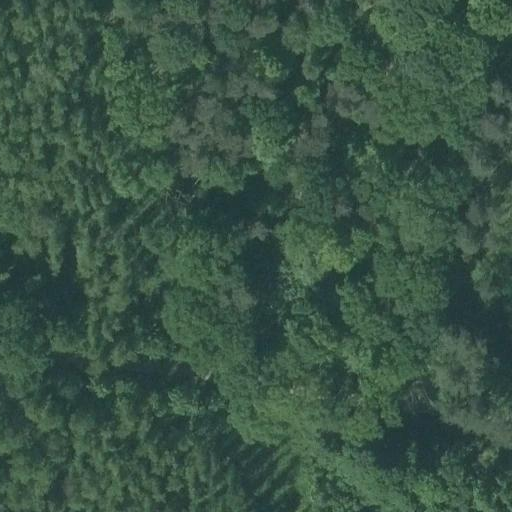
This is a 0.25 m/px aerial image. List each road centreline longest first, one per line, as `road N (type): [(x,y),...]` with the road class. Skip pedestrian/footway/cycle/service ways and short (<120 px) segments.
road 1 (track): [(408,409),(446,147),(497,0)]
road 2 (track): [(408,409),(0,348)]
